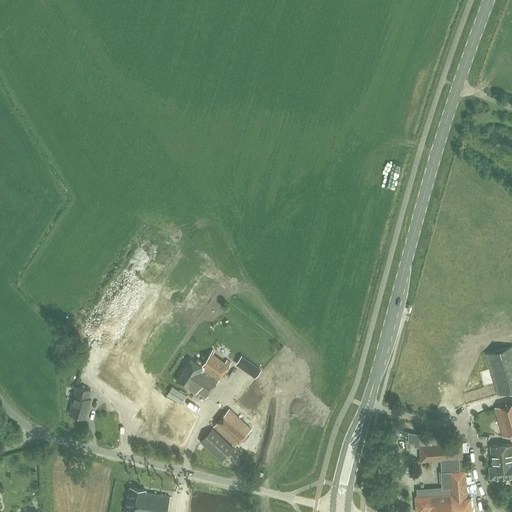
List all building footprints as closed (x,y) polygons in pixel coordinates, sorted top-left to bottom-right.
[(511,389),(511,346),(486,354),(498,394),(511,389)] [(231,363),(213,350),(201,366),(202,368),(201,369),(218,382),(231,363)] [(190,359),(176,381),(187,388),(188,387),(196,392),(197,391),(206,397),(218,382),(201,369),(202,368),(190,359)] [(256,367),(250,375),(255,378),(261,370),(256,367)] [(87,418),(92,399),(88,398),(90,390),(77,386),(70,413),(87,418)] [(176,405),(186,413),(190,407),(182,402),(186,395),(173,386),(167,395),(178,402),(176,405)] [(478,406),(481,413),(489,409),(486,402),(478,406)] [(503,436),(511,433),(511,402),(495,407),(503,436)] [(236,446),(252,429),(230,408),(214,425),(236,446)] [(222,461),(234,447),(213,428),(200,441),(222,461)] [(441,460),(442,471),(440,472),(440,482),(442,482),(442,488),(417,490),(418,496),(416,496),(416,511),(471,511),(471,497),(467,497),(465,470),(465,469),(464,469),(463,458),(462,458),(461,443),(446,444),(446,440),(419,434),(408,432),(409,443),(414,443),(415,447),(420,447),(421,461),(441,460)] [(490,478),(511,476),(511,444),(491,446),(492,466),(489,466),(490,478)] [(167,511),(170,496),(145,492),(146,490),(131,487),(126,511),(167,511)] [(227,511),(228,505),(193,503),(192,511),(227,511)]
